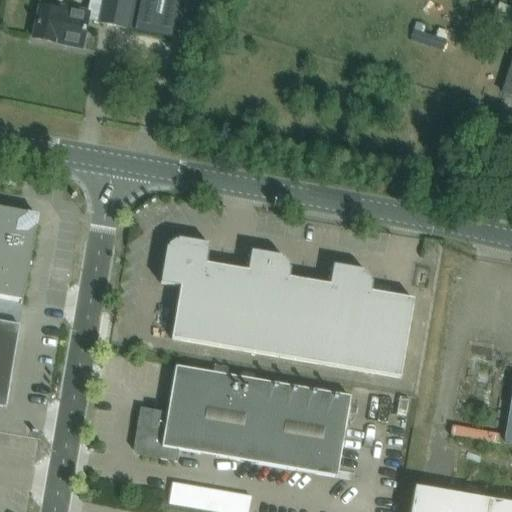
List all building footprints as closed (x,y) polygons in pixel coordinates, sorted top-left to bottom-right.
[(37,19),(32,39),(54,43),(54,39),(81,45),(86,20),(98,23),(98,24),(125,30),(130,10),(131,5),(131,0),(102,0),(103,1),(100,0),(89,0),(87,13),(60,8),(59,12),(39,8),(37,19)] [(131,0),(131,5),(125,30),(172,40),(180,0),(131,0)] [(0,298),(20,303),(19,304),(21,305),(36,226),(36,225),(30,215),(27,215),(0,209),(0,298)] [(332,266),(329,286),(288,279),(290,269),(286,268),(281,261),(282,257),(250,252),(247,272),(205,265),(209,245),(177,240),(177,244),(170,249),(166,248),(160,284),(179,288),(170,340),(399,379),(412,301),(370,293),(372,283),(368,282),(363,275),(363,271),(332,266)] [(0,407),(5,409),(19,326),(0,322),(0,407)] [(335,478),(349,398),(174,368),(166,414),(139,409),(136,428),(139,428),(137,440),(139,444),(134,448),(139,455),(145,451),(148,455),(159,457),(158,460),(176,463),(178,451),(335,478)] [(511,511),(511,505),(414,488),(409,511),(511,511)]
